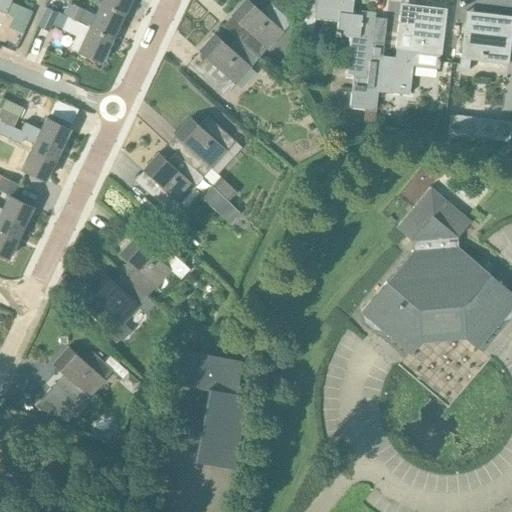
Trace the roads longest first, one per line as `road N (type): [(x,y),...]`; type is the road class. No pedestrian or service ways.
road 1 (residential): [(29,301),(117,113)]
road 2 (residential): [(117,113),(0,68)]
road 3 (residential): [(117,113),(171,0)]
